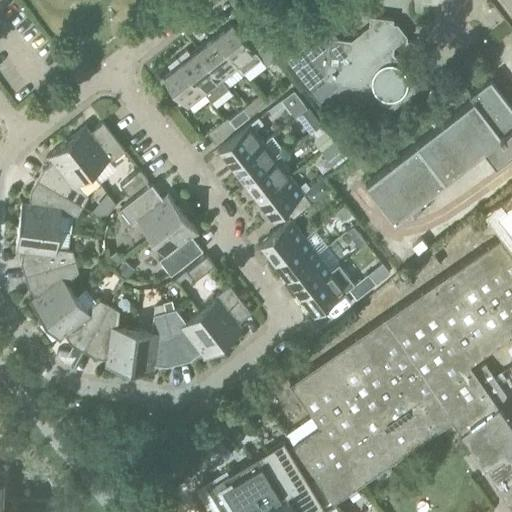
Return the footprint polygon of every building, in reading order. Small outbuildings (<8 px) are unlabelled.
[(319,12),(274,47),(275,47),(309,91),(324,79),(349,82),(349,85),(350,85),(368,87),(370,86),(371,86),(372,89),(374,91),(376,94),(378,95),(377,96),(376,97),(387,111),(418,86),(407,73),(407,74),(405,74),(404,72),(403,69),(400,67),(398,65),(399,64),(400,63),(392,52),(393,46),(400,39),(391,27),(392,18),(369,15),(368,24),(366,26),(366,27),(350,39),(344,38),(339,38),(319,12)] [(261,58),(255,52),(265,44),(250,24),(240,32),(232,21),(214,35),(238,65),(243,71),(261,58)] [(214,35),(197,48),(221,79),(238,65),(214,35)] [(197,48),(180,61),(204,92),(221,79),(197,48)] [(204,92),(180,61),(162,75),(186,106),(204,92)] [(422,210),(415,202),(483,149),(494,164),(511,150),(511,106),(489,77),(468,93),(472,98),(364,182),(392,219),(407,208),(413,217),(422,210)] [(283,104),(290,112),(291,111),(295,116),(307,107),(303,102),(293,89),(280,99),(268,108),(272,113),(283,104)] [(251,100),(258,109),(267,102),(260,93),(251,100)] [(246,104),(243,107),(243,108),(249,115),(258,109),(251,100),(246,104)] [(307,107),(295,116),(293,117),(304,132),(318,121),(307,107)] [(249,115),(243,108),(229,119),(235,126),(249,115)] [(235,126),(229,119),(227,116),(207,132),(214,142),(235,126)] [(232,164),(263,140),(254,129),(262,123),(257,116),(218,147),(232,164)] [(86,124),(66,139),(91,171),(108,158),(110,160),(125,149),(103,120),(94,127),(96,130),(92,133),(86,126),(87,125),(86,124)] [(325,131),(318,136),(315,138),(323,148),(333,141),(325,131)] [(42,167),(36,178),(82,205),(88,195),(78,182),(91,171),(66,139),(47,155),(48,156),(49,155),(54,162),(50,166),(48,163),(42,167)] [(276,157),(263,140),(232,164),(245,181),(276,157)] [(342,142),(325,155),(334,167),(351,154),(342,142)] [(284,151),(276,157),(245,181),(258,198),(289,174),(280,163),(288,157),(284,151)] [(128,194),(148,178),(140,168),(120,183),(128,194)] [(266,219),(271,215),(272,216),(283,208),(303,192),(309,187),(305,182),(298,186),(289,174),(258,198),(264,206),(259,210),(266,219)] [(21,200),(18,225),(58,230),(60,213),(77,215),(82,205),(36,178),(30,189),(29,197),(33,197),(32,203),(22,201),(23,200),(21,200)] [(151,236),(183,211),(167,192),(166,192),(167,193),(159,199),(156,195),(159,193),(151,183),(119,208),(131,223),(137,219),(151,236)] [(115,203),(109,195),(107,191),(91,210),(104,217),(115,203)] [(311,202),(303,192),(283,208),(290,217),(260,241),(273,259),(304,236),(291,218),(311,202)] [(511,198),(495,213),(511,233),(511,198)] [(344,205),(337,210),(344,219),(351,214),(344,205)] [(183,211),(151,236),(164,253),(159,258),(170,273),(202,249),(195,239),(192,241),(188,237),(196,231),(197,232),(198,231),(183,211)] [(58,230),(18,225),(15,249),(16,250),(16,248),(26,249),(25,255),(22,254),(21,262),(24,274),(76,260),(72,249),(56,247),(58,230)] [(353,225),(346,230),(359,248),(366,242),(353,225)] [(511,251),(500,235),(289,381),(319,424),(293,442),(334,498),(360,481),(439,426),(442,424),(437,418),(447,411),(509,499),(511,496),(511,423),(500,406),(495,400),(506,393),(493,375),(484,362),(474,369),(468,361),(511,330),(511,251)] [(318,253),(304,236),(273,259),(287,276),(318,253)] [(116,250),(109,255),(115,262),(121,257),(116,250)] [(214,263),(206,253),(186,269),(194,279),(214,263)] [(318,253),(287,276),(300,293),(330,269),(318,253)] [(112,267),(106,255),(98,258),(104,271),(112,267)] [(79,271),(76,260),(24,274),(27,286),(32,292),(35,289),(38,294),(31,299),(30,299),(29,299),(44,319),(76,295),(65,281),(79,271)] [(135,269),(124,260),(117,268),(128,277),(135,269)] [(330,269),(300,293),(314,311),(344,287),(346,290),(348,288),(355,298),(375,282),(367,272),(354,283),(339,263),(330,269)] [(216,296),(199,310),(224,341),(243,326),(243,325),(242,326),(236,318),(240,315),(242,318),(251,311),(229,282),(214,294),(216,296)] [(86,308),(76,295),(44,319),(59,339),(60,338),(60,337),(67,331),(70,335),(68,338),(72,343),(83,349),(109,303),(99,298),(86,308)] [(109,303),(83,349),(94,356),(101,357),(102,353),(107,354),(106,363),(105,363),(104,364),(129,367),(134,328),(117,325),(119,309),(109,303)] [(224,341),(199,310),(186,320),(175,307),(173,307),(165,310),(164,310),(178,361),(190,358),(196,353),(194,351),(198,347),(204,355),(203,356),(204,357),(224,341)] [(134,328),(129,367),(154,370),(154,369),(153,369),(154,359),(159,360),(159,364),(166,364),(178,361),(164,310),(153,313),(151,330),(134,328)] [(228,472),(207,485),(222,511),(313,511),(324,506),(332,500),(333,499),(334,498),(293,442),(292,442),(293,443),(292,444),(288,447),(283,439),(228,472)] [(0,511),(42,511),(43,507),(17,507),(12,506),(2,506),(2,504),(3,478),(0,477),(0,511)]
